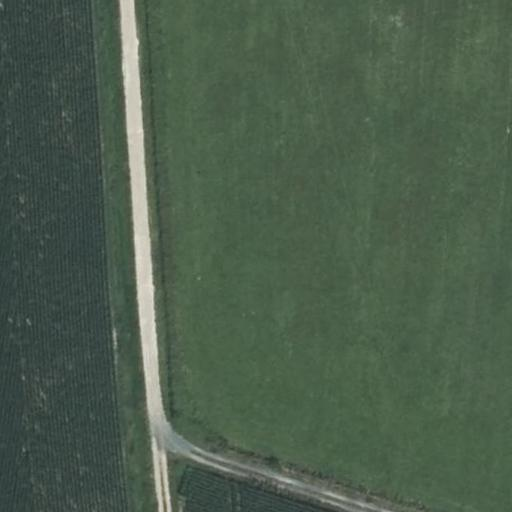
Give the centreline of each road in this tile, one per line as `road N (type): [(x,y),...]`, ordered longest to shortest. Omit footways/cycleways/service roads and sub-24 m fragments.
road 1 (track): [(130,0),(166,511)]
road 2 (track): [(161,441),(382,511)]
